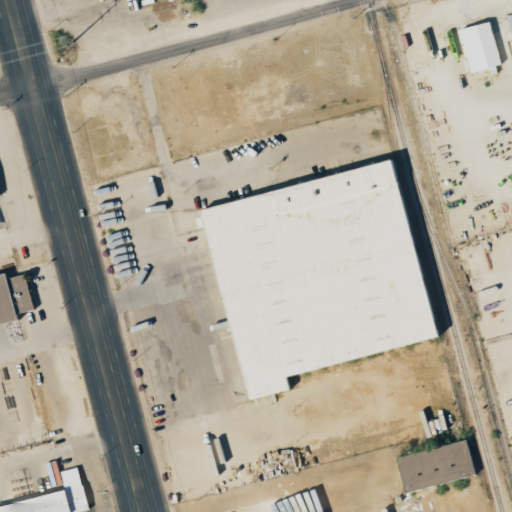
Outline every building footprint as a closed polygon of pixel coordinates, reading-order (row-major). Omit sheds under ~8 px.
[(511,52),(511,11),(503,14),(511,52)] [(500,64),(489,21),(454,29),(465,73),(500,64)] [(197,206),(242,401),(286,391),(282,375),(431,340),(390,161),(197,206)] [(0,323),(18,320),(16,313),(31,310),(23,274),(3,279),(2,274),(0,274),(0,323)] [(472,477),(464,441),(394,456),(401,492),(472,477)] [(0,505),(0,511),(76,511),(86,510),(76,467),(58,471),(63,492),(0,505)]
